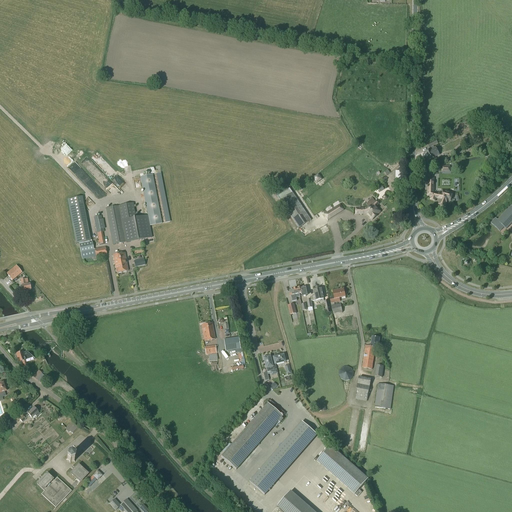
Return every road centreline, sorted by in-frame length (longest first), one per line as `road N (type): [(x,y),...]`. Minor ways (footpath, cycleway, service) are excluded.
road 1 (primary): [(72,312),(412,244)]
road 2 (tertiary): [(419,231),(412,196),(415,0)]
road 3 (residential): [(121,449),(0,347)]
road 4 (track): [(97,427),(36,475),(22,471),(0,497)]
